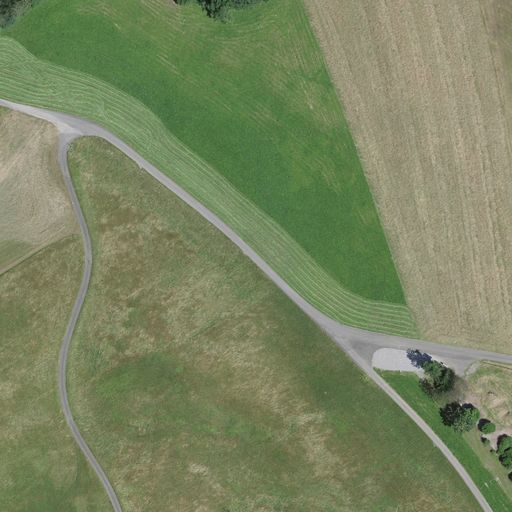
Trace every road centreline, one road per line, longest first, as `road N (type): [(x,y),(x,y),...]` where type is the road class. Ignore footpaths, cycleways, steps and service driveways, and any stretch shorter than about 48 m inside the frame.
road 1 (track): [(333,334),(242,244),(112,139),(0,102)]
road 2 (track): [(73,122),(61,160),(88,255),(66,335),(62,391),(118,511)]
road 3 (track): [(333,334),(490,511)]
road 4 (track): [(333,334),(511,362)]
